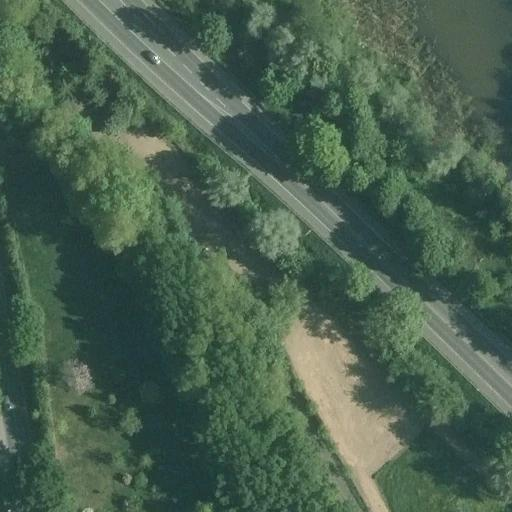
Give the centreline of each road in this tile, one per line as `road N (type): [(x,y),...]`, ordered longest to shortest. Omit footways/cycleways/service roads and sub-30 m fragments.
road 1 (primary): [(511,375),(122,0)]
road 2 (unclassified): [(360,511),(245,306)]
road 3 (secondary): [(0,354),(29,511)]
